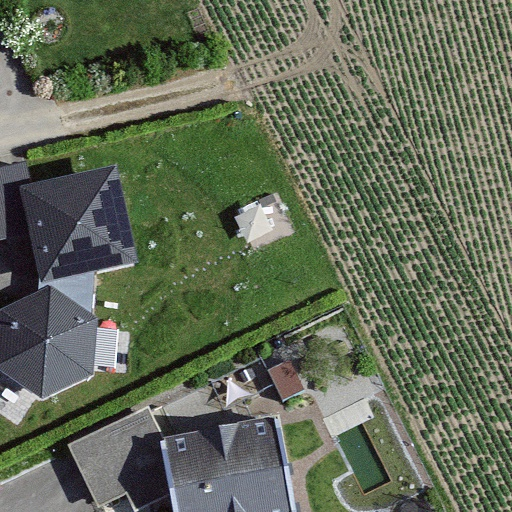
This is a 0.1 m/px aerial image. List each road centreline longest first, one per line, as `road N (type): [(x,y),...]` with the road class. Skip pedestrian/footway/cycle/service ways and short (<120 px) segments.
road 1 (track): [(224,85),(247,95),(295,153),(480,511)]
road 2 (residential): [(0,137),(224,85)]
